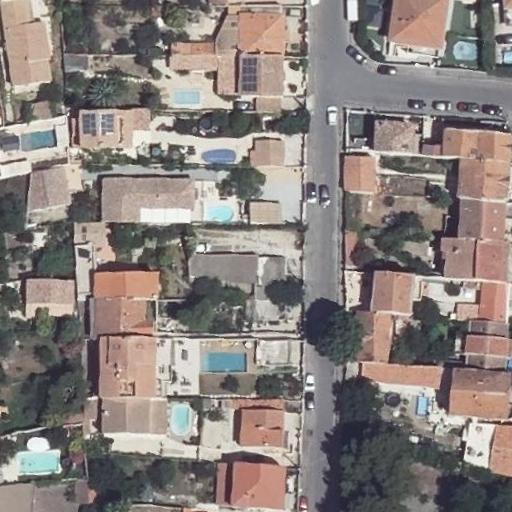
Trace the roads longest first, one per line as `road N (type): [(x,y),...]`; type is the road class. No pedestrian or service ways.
road 1 (residential): [(316,511),(327,83)]
road 2 (residential): [(327,83),(511,99)]
